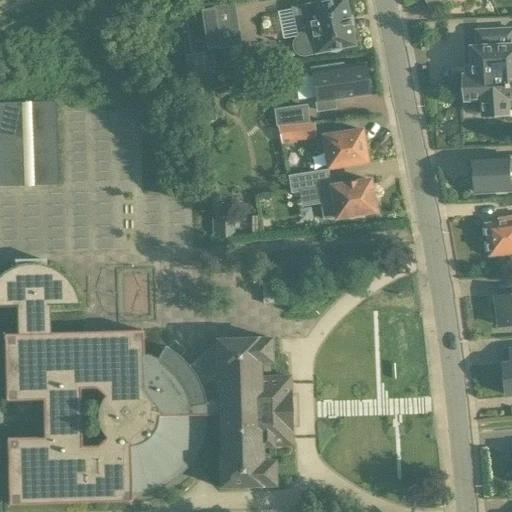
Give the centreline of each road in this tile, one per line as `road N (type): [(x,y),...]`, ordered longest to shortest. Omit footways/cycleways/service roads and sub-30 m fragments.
road 1 (tertiary): [(467,511),(434,254),(383,0)]
road 2 (unknown): [(336,491),(155,511)]
